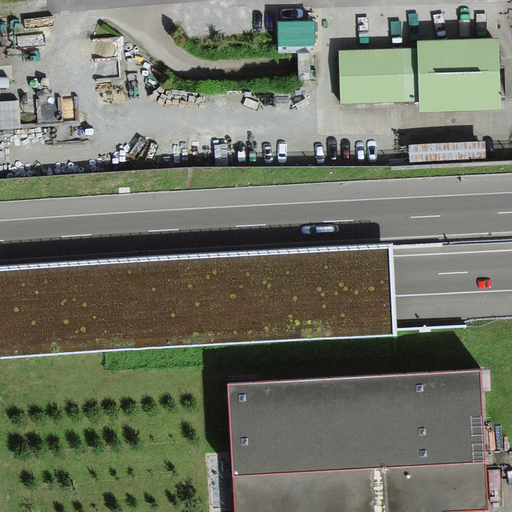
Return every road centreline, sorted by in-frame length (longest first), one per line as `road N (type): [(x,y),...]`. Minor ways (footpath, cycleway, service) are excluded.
road 1 (motorway): [(0,298),(511,269)]
road 2 (motorway): [(511,212),(0,240)]
